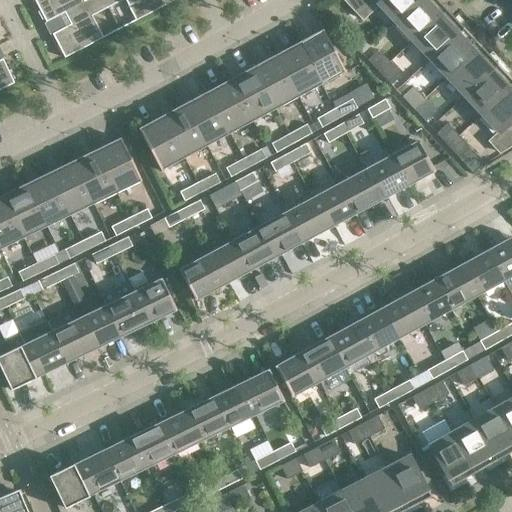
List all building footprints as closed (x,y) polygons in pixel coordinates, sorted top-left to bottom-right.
[(33,0),(39,10),(38,11),(42,20),(44,19),(46,22),(64,13),(64,12),(84,1),(83,0),(33,0)] [(108,8),(103,0),(85,0),(84,1),(64,12),(64,13),(70,24),(52,34),(58,46),(56,46),(61,55),(62,55),(64,58),(104,37),(104,36),(102,37),(92,16),(108,8)] [(103,0),(108,8),(122,0),(124,0),(135,20),(133,21),(134,22),(174,1),(173,0),(103,0)] [(378,4),(379,5),(395,22),(419,0),(344,0),(362,19),(378,4)] [(436,0),(419,0),(395,22),(413,41),(445,10),(436,0)] [(454,20),(445,10),(413,41),(430,59),(465,26),(457,17),(454,20)] [(473,35),(465,26),(430,59),(447,78),(480,47),(471,37),(473,35)] [(361,35),(352,43),(360,52),(369,44),(361,35)] [(344,72),(325,37),(302,50),(321,85),(344,72)] [(489,56),(480,47),(447,78),(464,96),(500,63),(492,54),(489,56)] [(321,85),(302,50),(279,62),(298,97),(321,85)] [(378,50),(367,60),(379,72),(389,62),(378,50)] [(0,89),(14,83),(12,80),(14,79),(9,70),(8,70),(2,59),(0,59),(0,89)] [(298,97),(279,62),(256,74),(275,109),(298,97)] [(401,74),(389,62),(379,72),(390,84),(401,74)] [(508,71),(500,63),(464,96),(482,114),(511,85),(511,81),(505,74),(508,71)] [(275,109),(256,74),(252,67),(230,79),(252,122),(275,109)] [(252,122),(230,79),(218,86),(221,93),(211,99),(229,134),(252,122)] [(511,85),(482,114),(499,132),(489,141),(499,153),(511,144),(511,85)] [(412,87),(402,97),(413,109),(424,99),(412,87)] [(229,134),(211,99),(188,111),(207,146),(229,134)] [(351,99),(334,109),(339,118),(356,108),(351,99)] [(389,108),(384,99),(366,110),(371,118),(389,108)] [(435,111),(424,99),(413,109),(425,121),(435,111)] [(184,104),(172,110),(176,117),(165,123),(184,158),(207,146),(188,111),(184,104)] [(339,118),(334,109),(316,119),(321,128),(339,118)] [(363,124),(358,115),(340,124),(345,133),(363,124)] [(184,158),(165,123),(161,116),(149,123),(153,130),(141,136),(160,171),(184,158)] [(447,123),(436,133),(447,146),(458,136),(447,123)] [(345,133),(340,124),(323,134),(328,143),(345,133)] [(306,125),(288,134),(293,143),(311,134),(306,125)] [(293,143),(288,134),(271,144),(276,153),(293,143)] [(470,148),(458,136),(447,146),(459,158),(470,148)] [(120,138),(95,150),(116,193),(141,181),(120,138)] [(417,141),(391,155),(409,187),(408,185),(433,171),(417,141)] [(310,153),(305,144),(287,153),(292,162),(310,153)] [(260,149),(243,159),(248,168),(265,158),(260,149)] [(116,193),(95,150),(72,161),(76,168),(93,204),(116,193)] [(292,162),(287,153),(270,163),(274,172),(292,162)] [(409,187),(391,155),(359,172),(368,188),(378,182),(388,199),(387,197),(407,186),(408,188),(409,187)] [(248,168),(243,159),(225,168),(230,177),(248,168)] [(93,204),(76,168),(52,180),(70,216),(93,204)] [(257,181),(252,172),(234,182),(239,191),(257,181)] [(368,188),(359,172),(338,184),(356,216),(355,214),(386,197),(387,199),(388,199),(378,182),(368,188)] [(215,174),(197,183),(202,192),(219,183),(215,174)] [(70,216),(52,180),(29,191),(46,227),(70,216)] [(239,191),(234,182),(217,191),(208,196),(216,211),(243,197),(239,191)] [(202,192),(197,183),(179,192),(184,201),(202,192)] [(356,216),(338,184),(306,201),(315,217),(325,211),(334,228),(335,227),(333,225),(354,214),(355,216),(356,216)] [(46,227),(29,191),(6,202),(23,238),(46,227)] [(204,209),(199,200),(181,209),(186,219),(204,209)] [(315,217),(306,201),(285,212),(302,245),(303,245),(302,242),(333,226),(334,228),(325,211),(315,217)] [(0,249),(23,238),(6,202),(0,205),(0,249)] [(146,209),(128,218),(133,227),(151,218),(146,209)] [(186,219),(181,209),(163,218),(168,228),(186,219)] [(302,245),(285,212),(253,229),(262,245),(272,239),(281,256),(282,256),(281,254),(301,243),(302,245)] [(133,227),(128,218),(111,227),(115,236),(133,227)] [(262,245),(253,229),(232,241),(250,273),(249,271),(280,254),(281,256),(272,239),(262,245)] [(100,232),(82,241),(87,250),(105,241),(100,232)] [(511,236),(487,250),(486,248),(503,281),(511,275),(511,236)] [(132,246),(127,237),(109,246),(114,255),(132,246)] [(87,250),(82,241),(64,250),(69,259),(87,250)] [(250,273),(232,241),(201,258),(209,274),(220,268),(229,285),(229,284),(228,282),(248,271),(249,273),(250,273)] [(114,255),(109,246),(91,255),(96,264),(114,255)] [(503,281),(486,248),(485,249),(486,251),(456,268),(454,266),(463,282),(474,277),(482,292),(503,281)] [(54,255),(36,264),(40,273),(58,264),(54,255)] [(209,274),(201,258),(178,270),(195,300),(227,283),(228,285),(229,285),(220,268),(209,274)] [(78,273),(73,263),(55,272),(60,281),(78,273)] [(40,273),(36,264),(17,272),(22,281),(40,273)] [(463,282),(454,266),(455,268),(434,279),(433,277),(451,310),(482,292),(474,277),(463,282)] [(60,281),(55,272),(37,281),(42,290),(60,281)] [(7,277),(0,280),(0,291),(11,286),(7,277)] [(74,277),(63,283),(67,291),(78,286),(74,277)] [(451,310),(433,277),(432,277),(434,280),(403,296),(402,294),(401,294),(410,311),(421,305),(429,321),(451,310)] [(160,279),(126,295),(134,311),(145,306),(153,323),(154,323),(153,321),(175,310),(160,279)] [(24,299),(19,289),(1,298),(6,307),(24,299)] [(410,311),(401,294),(401,295),(402,297),(382,308),(381,306),(380,306),(398,338),(429,321),(421,305),(410,311)] [(134,311),(126,295),(105,306),(121,339),(120,337),(152,321),(153,324),(153,323),(145,306),(134,311)] [(121,339),(105,306),(72,321),(80,337),(91,332),(99,349),(100,349),(99,347),(119,337),(120,339),(121,339)] [(398,338),(380,306),(379,307),(380,309),(350,325),(349,323),(348,324),(357,340),(368,334),(376,350),(398,338)] [(19,334),(23,344),(24,345),(18,347),(26,364),(37,358),(45,375),(46,375),(45,373),(65,363),(66,365),(67,365),(51,332),(46,321),(19,334)] [(80,337),(72,321),(51,332),(67,365),(66,363),(98,347),(99,350),(99,349),(91,332),(80,337)] [(511,322),(496,331),(501,340),(511,334),(511,322)] [(357,340),(348,324),(349,326),(329,337),(327,335),(345,367),(376,350),(368,334),(357,340)] [(501,340),(496,331),(479,341),(484,350),(501,340)] [(345,367),(327,335),(328,337),(297,354),(296,352),(295,352),(305,369),(315,363),(324,379),(345,367)] [(511,358),(511,341),(500,348),(507,361),(511,358)] [(26,364),(18,347),(0,356),(0,367),(11,389),(44,373),(45,376),(45,375),(37,358),(26,364)] [(462,351),(444,361),(449,370),(467,360),(462,351)] [(305,369),(295,352),(295,353),(296,355),(274,366),(291,397),(324,379),(315,363),(305,369)] [(492,369),(485,356),(470,364),(478,377),(492,369)] [(449,370),(444,361),(427,370),(431,379),(449,370)] [(478,377),(470,364),(456,373),(463,386),(478,377)] [(267,370),(234,386),(233,384),(241,401),(252,396),(260,412),(282,401),(267,370)] [(408,380),(391,390),(396,399),(413,389),(408,380)] [(448,394),(441,381),(426,389),(433,402),(448,394)] [(241,401),(233,384),(232,384),(234,387),(213,397),(212,395),(211,395),(227,428),(260,412),(252,396),(241,401)] [(433,402),(426,389),(411,397),(419,410),(433,402)] [(396,399),(391,390),(373,399),(378,408),(396,399)] [(227,428),(211,395),(212,397),(180,413),(179,410),(179,411),(187,428),(198,422),(206,438),(227,428)] [(511,399),(495,409),(511,438),(511,399)] [(356,408),(338,418),(343,427),(360,418),(356,408)] [(511,451),(511,438),(495,409),(473,421),(497,463),(507,458),(506,455),(511,451)] [(187,428),(179,411),(180,413),(159,423),(158,421),(157,421),(173,454),(206,438),(198,422),(187,428)] [(384,429),(377,416),(362,423),(369,437),(384,429)] [(343,427),(338,418),(320,427),(325,436),(343,427)] [(173,454),(157,421),(156,422),(157,424),(126,439),(125,437),(133,454),(144,449),(151,465),(173,454)] [(497,463),(473,421),(451,434),(473,473),(485,466),(487,469),(497,463)] [(369,437),(362,423),(347,431),(354,444),(369,437)] [(473,473),(451,434),(428,446),(445,476),(443,477),(450,490),(464,482),(462,479),(473,473)] [(133,454),(125,437),(124,437),(125,440),(104,450),(103,447),(103,448),(119,481),(151,465),(144,449),(133,454)] [(339,452),(333,439),(318,447),(324,460),(339,452)] [(290,443),(272,452),(277,461),(295,452),(290,443)] [(324,460),(318,447),(303,454),(310,468),(324,460)] [(119,481),(103,448),(104,450),(72,465),(71,463),(79,481),(90,475),(98,491),(119,481)] [(277,461),(272,452),(254,461),(259,470),(277,461)] [(409,457),(386,469),(408,511),(419,506),(417,503),(430,497),(409,457)] [(302,472),(295,458),(280,466),(287,479),(302,472)] [(79,481),(71,463),(70,464),(71,466),(49,477),(64,508),(98,491),(90,475),(79,481)] [(408,511),(386,469),(364,480),(380,511),(408,511)] [(237,470),(219,478),(223,488),(241,479),(237,470)] [(223,488),(219,478),(201,487),(205,497),(223,488)] [(380,511),(364,480),(341,492),(351,511),(380,511)] [(249,498),(243,485),(228,492),(234,505),(249,498)] [(0,497),(0,511),(26,511),(17,491),(0,497)] [(220,511),(234,505),(228,492),(213,500),(218,511),(220,511)] [(351,511),(341,492),(319,504),(323,511),(351,511)] [(182,496),(164,505),(167,511),(173,511),(187,506),(182,496)]
